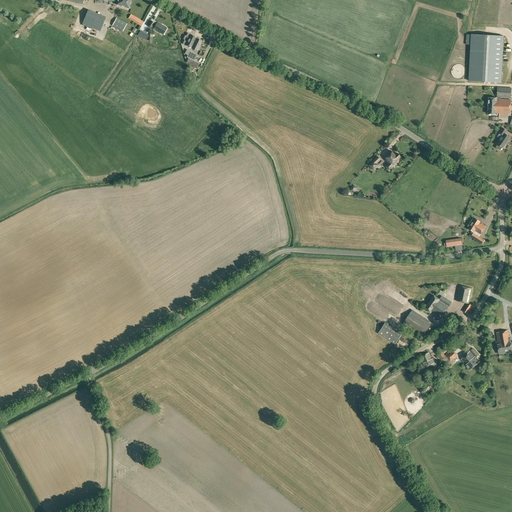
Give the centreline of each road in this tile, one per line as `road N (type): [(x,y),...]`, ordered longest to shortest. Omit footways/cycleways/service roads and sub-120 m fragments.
road 1 (unclassified): [(86,374),(280,252),(435,257),(502,248)]
road 2 (tertiary): [(505,190),(368,107),(152,0)]
road 3 (unclassified): [(436,511),(376,409),(375,382),(475,314),(502,248)]
road 4 (unclassified): [(108,511),(108,435),(86,374)]
